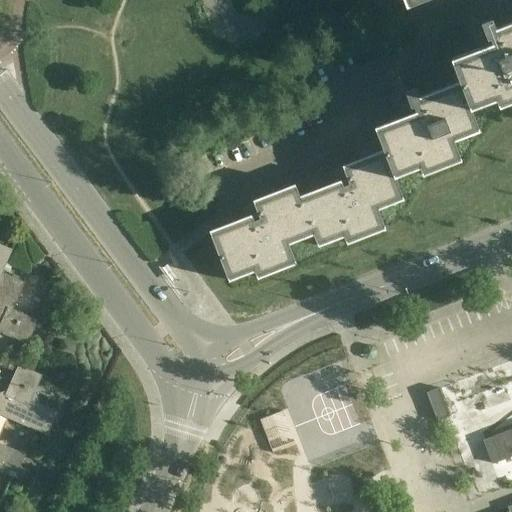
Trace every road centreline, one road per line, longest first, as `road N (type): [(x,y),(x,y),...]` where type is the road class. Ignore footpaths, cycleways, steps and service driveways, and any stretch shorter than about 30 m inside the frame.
road 1 (residential): [(205,342),(176,324),(0,87)]
road 2 (residential): [(461,0),(421,25),(406,58),(324,148),(217,200)]
road 3 (residential): [(0,148),(145,345),(164,363),(200,374)]
road 4 (residential): [(290,324),(511,237)]
road 5 (residential): [(200,374),(153,511)]
